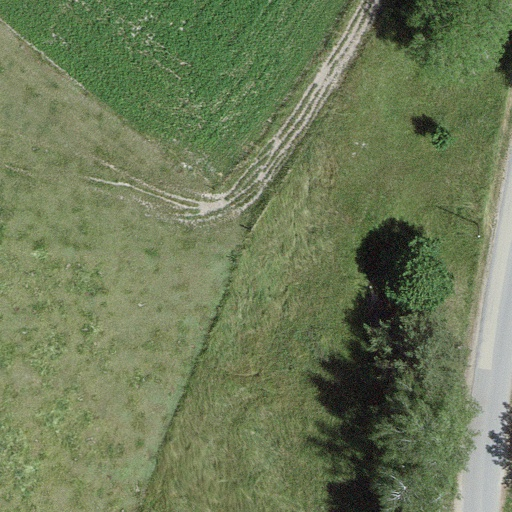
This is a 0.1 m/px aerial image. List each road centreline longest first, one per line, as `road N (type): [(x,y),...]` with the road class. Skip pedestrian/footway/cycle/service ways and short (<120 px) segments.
road 1 (track): [(0,53),(156,186),(217,215),(280,199),(388,0)]
road 2 (track): [(148,395),(229,303),(280,199)]
road 3 (tertiary): [(511,315),(488,511)]
